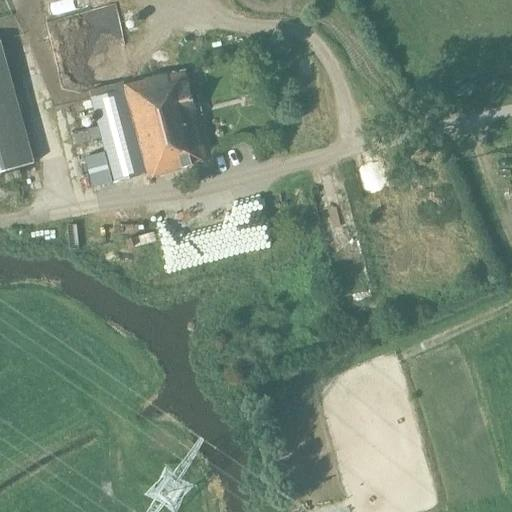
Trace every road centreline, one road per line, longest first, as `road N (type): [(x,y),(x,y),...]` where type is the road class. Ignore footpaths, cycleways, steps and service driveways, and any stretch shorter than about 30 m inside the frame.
road 1 (track): [(217,0),(228,16),(279,25),(320,47),(359,149)]
road 2 (track): [(511,244),(472,121)]
road 3 (track): [(399,357),(511,306)]
